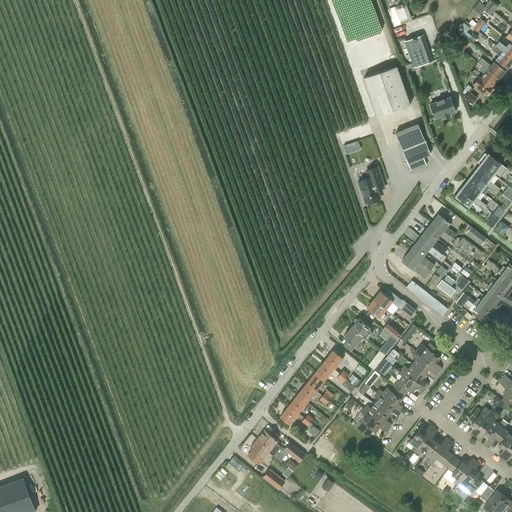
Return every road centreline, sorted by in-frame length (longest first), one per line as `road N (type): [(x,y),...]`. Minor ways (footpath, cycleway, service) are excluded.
road 1 (tertiary): [(177,511),(286,367),(373,269)]
road 2 (tertiary): [(373,269),(511,89)]
road 3 (track): [(284,0),(337,142)]
road 4 (residential): [(473,350),(373,269)]
